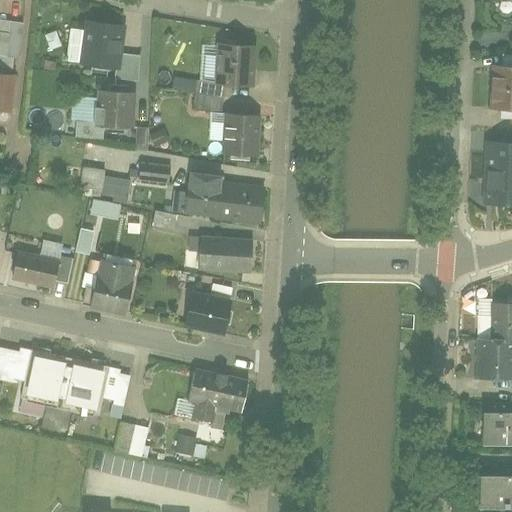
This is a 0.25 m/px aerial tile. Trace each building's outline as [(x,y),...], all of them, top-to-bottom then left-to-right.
[(511,13),(511,0),(486,0),(485,10),(499,11),(511,13)] [(106,71),(113,27),(87,23),(80,67),(106,71)] [(234,96),(240,45),(215,43),(210,93),(234,96)] [(511,67),(493,66),(490,112),(511,113),(511,67)] [(9,74),(0,73),(0,112),(5,113),(9,74)] [(123,96),(92,94),(91,125),(121,126),(123,96)] [(222,155),(246,155),(247,116),(223,116),(222,155)] [(511,139),(481,141),(483,206),(511,205),(511,139)] [(136,177),(166,180),(168,165),(137,163),(136,177)] [(81,167),(78,195),(127,200),(129,179),(104,176),(105,169),(81,167)] [(173,217),(255,221),(256,189),(220,187),(220,178),(182,176),(182,192),(174,192),(173,217)] [(202,268),(250,271),(252,244),(204,241),(202,268)] [(14,276),(58,286),(63,264),(20,254),(14,276)] [(90,301),(128,310),(134,284),(122,281),(126,267),(100,260),(90,301)] [(187,320),(225,329),(231,305),(193,296),(187,320)] [(511,299),(478,298),(479,338),(511,340),(511,299)] [(511,340),(479,338),(482,380),(511,377),(511,340)] [(27,359),(20,396),(34,399),(42,362),(27,359)] [(42,362),(34,399),(49,402),(56,364),(42,362)] [(56,364),(49,402),(64,405),(71,367),(56,364)] [(71,367),(64,405),(78,407),(86,370),(71,367)] [(86,370),(78,407),(93,410),(100,373),(86,370)] [(240,414),(247,384),(194,371),(187,402),(195,404),(191,417),(210,422),(213,408),(240,414)] [(511,404),(481,403),(479,443),(511,444),(511,404)] [(112,449),(140,456),(148,428),(120,420),(112,449)] [(177,436),(174,452),(204,458),(207,442),(177,436)] [(511,511),(511,473),(482,473),(481,511),(511,511)]
